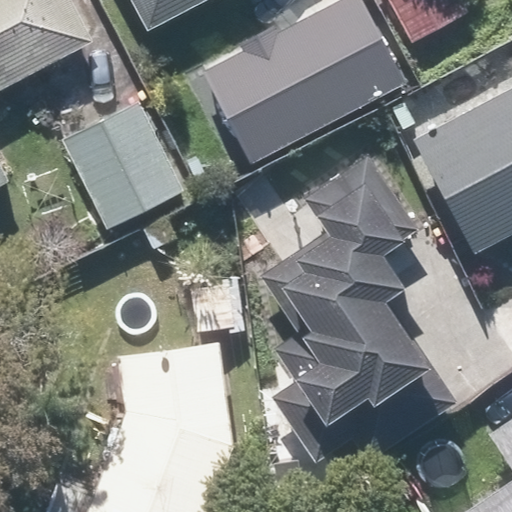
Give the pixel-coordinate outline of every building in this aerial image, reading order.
[(0,0),(0,185),(12,179),(0,157),(0,89),(95,38),(74,0),(0,0)] [(136,0),(151,27),(201,0),(136,0)] [(462,0),(390,0),(413,40),(468,10),(462,0)] [(309,125),(347,103),(355,117),(384,100),(377,87),(401,74),(360,1),(269,52),(309,125)] [(511,85),(415,135),(474,251),(511,231),(511,85)] [(138,98),(62,139),(110,228),(186,186),(138,98)] [(364,147),(284,203),(264,174),(236,193),(283,259),(261,275),(300,331),(274,348),(296,379),(274,394),(320,461),(359,434),(376,458),(462,398),(389,293),(409,279),(386,246),(406,232),(391,210),(402,202),(364,147)] [(196,286),(201,332),(247,327),(241,281),(196,286)] [(46,511),(207,511),(233,447),(224,337),(120,346),(126,410),(92,494),(59,481),(46,511)] [(511,511),(511,416),(488,433),(511,469),(511,479),(463,511),(511,511)]
